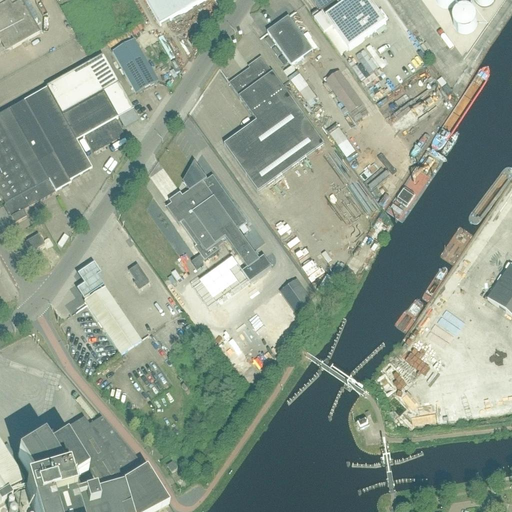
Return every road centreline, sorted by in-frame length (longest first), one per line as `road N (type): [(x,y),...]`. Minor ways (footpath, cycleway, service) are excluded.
road 1 (unclassified): [(34,307),(246,0)]
road 2 (unclassified): [(180,510),(74,377),(34,307)]
